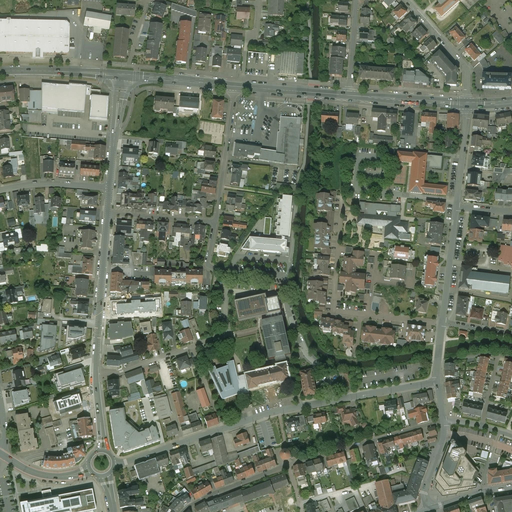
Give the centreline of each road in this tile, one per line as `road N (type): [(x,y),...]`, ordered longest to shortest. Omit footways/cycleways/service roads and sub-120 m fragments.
road 1 (residential): [(215,221),(208,266),(287,277),(295,330),(326,370),(332,400)]
road 2 (residential): [(286,466),(444,421)]
road 3 (secondary): [(107,213),(95,374)]
road 4 (residential): [(342,194),(333,312),(360,315)]
road 5 (residential): [(234,86),(215,221)]
road 6 (residential): [(406,0),(462,62),(466,104)]
road 7 (secondary): [(0,72),(121,76)]
